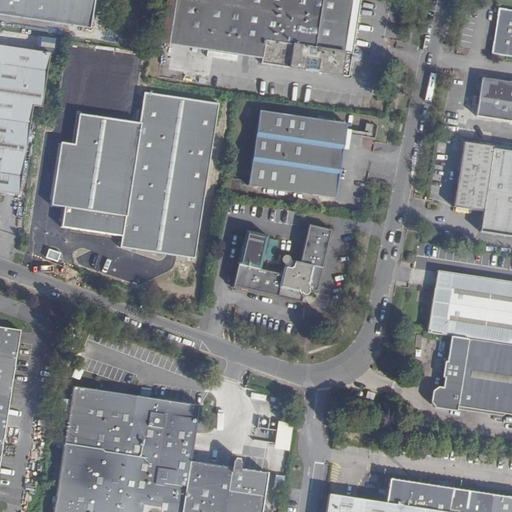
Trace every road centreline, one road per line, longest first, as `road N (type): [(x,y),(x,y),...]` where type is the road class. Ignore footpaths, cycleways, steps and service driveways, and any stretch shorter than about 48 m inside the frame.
road 1 (residential): [(0,267),(279,369),(319,377),(343,370),(365,348),(373,325),(441,0)]
road 2 (unknown): [(210,343),(218,307),(309,308),(326,294),(347,235),(394,224)]
road 3 (unknown): [(382,52),(362,87),(240,76)]
road 4 (unknown): [(382,52),(511,71)]
